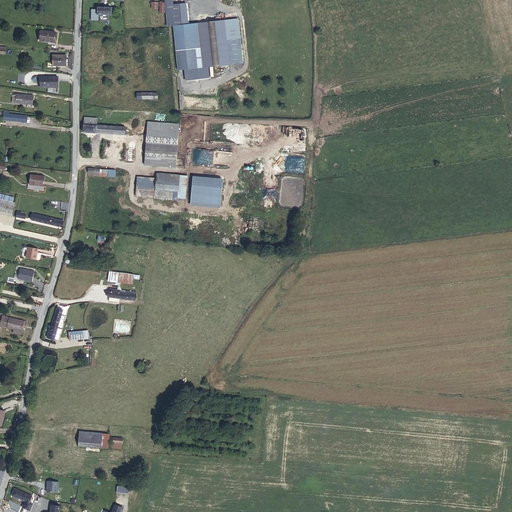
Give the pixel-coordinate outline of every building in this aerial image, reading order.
[(186,12),(173,13),(175,34),(174,34),(179,79),(185,78),(186,83),(200,82),(199,77),(230,73),(227,48),(240,46),(238,27),(225,28),(188,33),(186,12)] [(38,38),(37,48),(53,50),(54,40),(38,38)] [(51,70),(65,71),(66,61),(52,60),(51,70)] [(39,93),(56,95),(57,84),(40,83),(39,93)] [(35,112),(36,102),(19,100),(17,110),(35,112)] [(32,122),(9,119),(3,118),(3,123),(31,127),(32,122)] [(147,138),(179,140),(180,127),(148,125),(147,138)] [(96,132),(84,131),(84,137),(125,140),(126,132),(96,130),(96,132)] [(178,147),(179,140),(147,138),(147,145),(178,147)] [(199,163),(231,166),(233,144),(208,141),(207,151),(200,150),(199,163)] [(178,147),(147,145),(145,168),(177,170),(178,147)] [(109,176),(90,174),(89,179),(95,179),(95,182),(109,182),(109,176)] [(30,189),(45,190),(46,181),(32,179),(30,189)] [(157,195),(158,181),(139,179),(137,199),(156,200),(157,195)] [(181,186),(181,181),(159,179),(158,181),(157,195),(171,196),(174,197),(179,197),(181,186)] [(224,209),(225,184),(194,182),(193,207),(224,209)] [(188,198),(189,187),(181,186),(179,197),(188,198)] [(0,219),(11,222),(14,209),(0,206),(0,219)] [(62,232),(64,226),(33,220),(32,226),(62,232)] [(37,266),(39,255),(28,252),(25,263),(37,266)] [(187,266),(188,257),(167,255),(167,253),(162,252),(161,263),(187,266)] [(17,279),(31,282),(34,271),(20,267),(17,279)] [(124,273),(110,271),(109,280),(116,281),(116,283),(119,283),(118,289),(122,289),(120,286),(121,281),(123,282),(124,273)] [(134,274),(124,273),(123,282),(133,283),(134,274)] [(118,289),(109,288),(108,296),(110,296),(120,298),(136,300),(137,292),(122,289),(118,289)] [(54,338),(64,309),(57,307),(51,328),(49,327),(46,336),(54,338)] [(3,315),(0,327),(23,333),(25,321),(3,315)] [(84,332),(69,333),(70,341),(85,339),(84,332)] [(149,377),(159,363),(154,359),(144,374),(149,377)] [(102,439),(102,447),(109,447),(110,433),(80,430),(80,437),(102,439)] [(79,445),(102,447),(102,439),(80,437),(79,445)] [(59,481),(46,480),(46,491),(58,492),(59,481)] [(26,510),(28,503),(21,501),(19,508),(26,510)] [(113,511),(117,505),(110,502),(106,510),(101,508),(99,511),(113,511)] [(56,511),(57,503),(48,503),(48,511),(43,511),(56,511)]
